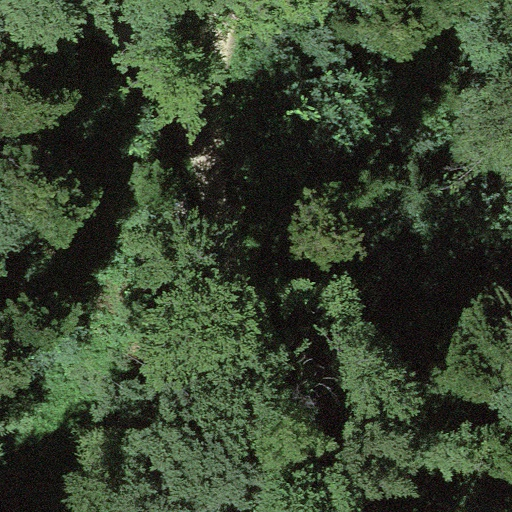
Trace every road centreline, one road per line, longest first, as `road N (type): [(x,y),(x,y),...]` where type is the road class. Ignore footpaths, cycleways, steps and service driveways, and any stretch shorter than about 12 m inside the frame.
road 1 (track): [(275,511),(176,114),(0,10)]
road 2 (track): [(233,0),(176,114)]
